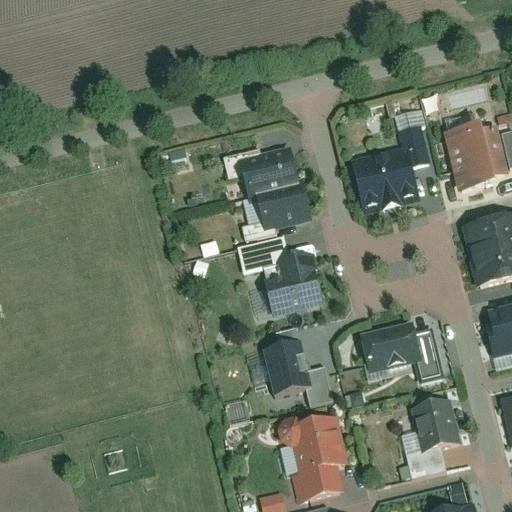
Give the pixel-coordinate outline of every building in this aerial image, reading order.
[(511,145),(507,125),(447,139),(462,199),(511,186),(511,145)] [(254,237),(269,233),(319,220),(310,188),(304,189),(293,149),(283,152),(281,145),(223,161),(229,185),(247,180),(253,202),(245,204),(254,237)] [(416,151),(354,165),(367,221),(429,206),(416,151)] [(511,222),(464,234),(478,292),(511,284),(511,222)] [(264,275),(277,322),(331,307),(318,261),(291,269),(283,241),(238,254),(245,280),(264,275)] [(486,332),(493,363),(511,358),(511,311),(493,316),(496,330),(486,332)] [(421,325),(361,341),(371,380),(418,367),(424,387),(445,381),(434,337),(425,339),(421,325)] [(279,355),(264,359),(275,404),(306,397),(310,412),(332,407),(324,373),(308,377),(301,349),(298,350),(294,335),(275,339),(279,355)] [(403,441),(412,483),(448,475),(444,455),(463,451),(453,406),(414,415),(419,437),(403,441)] [(294,479),(300,507),(349,496),(344,473),(354,470),(343,421),(306,429),(304,422),(284,426),(290,449),(282,451),(289,480),(294,479)] [(262,501),(264,511),(289,511),(286,497),(262,501)]
